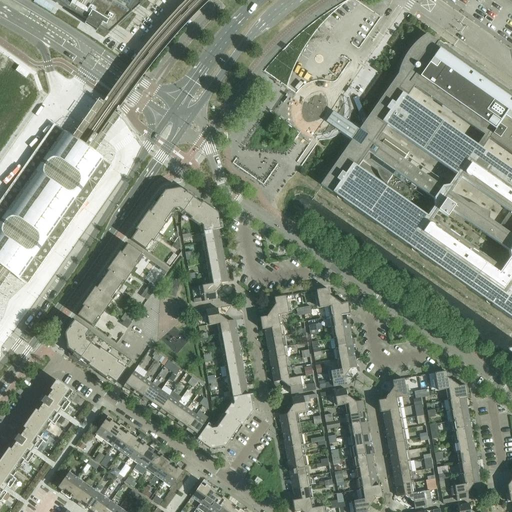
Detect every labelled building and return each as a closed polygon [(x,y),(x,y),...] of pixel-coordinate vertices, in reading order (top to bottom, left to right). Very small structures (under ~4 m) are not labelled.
[(52,0),(87,21),(86,23),(88,25),(89,26),(90,27),(91,28),(92,28),(93,29),(95,29),(97,30),(98,28),(108,34),(112,30),(118,25),(129,14),(130,14),(130,13),(130,12),(129,12),(128,11),(128,10),(133,6),(137,3),(138,4),(143,0),(112,0),(112,1),(110,4),(102,0),(52,0)] [(352,141),(320,185),(322,186),(337,197),(337,198),(338,199),(339,200),(340,200),(341,200),(342,200),(411,249),(411,250),(412,250),(412,251),(413,251),(413,252),(414,253),(415,253),(416,253),(417,253),(486,301),(486,302),(486,303),(487,304),(488,304),(489,305),(490,305),(491,305),(511,319),(511,94),(447,49),(447,48),(446,47),(446,46),(445,46),(444,46),(443,46),(426,34),(424,36),(421,38),(419,40),(417,42),(415,44),(413,47),(411,49),(409,51),(407,54),(405,57),(404,59),(403,62),(401,65),(400,68),(399,72),(398,75),(359,130),(348,122),(344,128),(341,133),(352,141)] [(19,67),(16,71),(26,79),(29,74),(19,67)] [(93,198),(114,167),(107,162),(56,127),(0,208),(0,266),(24,283),(31,287),(49,261),(54,254),(72,228),(93,198)] [(180,189),(172,190),(175,210),(178,209),(183,213),(193,198),(180,189)] [(164,192),(155,205),(170,215),(173,210),(175,210),(172,190),(164,192)] [(193,198),(183,213),(191,218),(190,220),(199,227),(201,225),(202,226),(203,232),(218,229),(218,230),(221,229),(218,213),(202,202),(201,204),(193,198)] [(148,212),(141,221),(159,233),(166,224),(164,223),(170,215),(155,205),(149,213),(148,212)] [(136,232),(130,240),(145,250),(151,242),(152,243),(159,233),(141,221),(135,230),(136,232)] [(218,229),(203,232),(205,242),(220,240),(218,230),(218,229)] [(220,240),(205,242),(207,253),(222,250),(220,240)] [(118,252),(119,253),(113,262),(130,274),(137,265),(135,264),(141,255),(125,243),(118,252)] [(222,250),(207,253),(209,264),(224,261),(222,250)] [(173,254),(166,264),(169,266),(177,257),(173,254)] [(224,261),(209,264),(211,274),(226,272),(224,261)] [(108,272),(102,281),(116,291),(122,282),(124,283),(130,274),(113,262),(106,271),(108,272)] [(226,272),(211,274),(212,285),(218,288),(221,284),(228,283),(226,272)] [(94,288),(88,297),(106,309),(112,300),(110,299),(116,291),(102,281),(96,289),(94,288)] [(218,288),(212,285),(202,287),(204,302),(216,300),(215,293),(218,288)] [(327,289),(316,291),(319,309),(324,308),(330,307),(335,300),(329,296),(327,289)] [(275,305),(271,311),(278,316),(288,314),(285,296),(274,298),(275,305)] [(83,308),(77,316),(91,326),(97,318),(99,319),(106,309),(88,297),(81,306),(83,308)] [(330,307),(324,308),(326,318),(332,317),(347,315),(349,315),(347,303),(341,304),(335,300),(330,307)] [(209,326),(219,324),(223,319),(219,316),(217,309),(206,311),(209,326)] [(262,330),(264,330),(264,329),(279,326),(278,316),(271,311),(266,317),(260,318),(262,330)] [(347,315),(332,317),(333,328),(349,325),(347,315)] [(223,319),(219,324),(221,335),(236,332),(234,321),(228,322),(223,319)] [(69,328),(65,334),(64,334),(67,349),(73,354),(72,355),(115,385),(131,361),(72,320),(67,327),(69,328)] [(349,325),(333,328),(335,338),(350,336),(349,325)] [(264,329),(264,330),(266,340),(281,337),(279,326),(264,329)] [(236,332),(221,335),(223,345),(238,343),(236,332)] [(350,336),(335,338),(337,349),(352,346),(350,336)] [(281,337),(266,340),(268,350),(283,348),(281,337)] [(238,343),(223,345),(225,356),(240,353),(238,343)] [(352,346),(337,349),(339,360),(354,357),(352,346)] [(283,348),(268,350),(270,361),(285,358),(283,348)] [(240,353),(225,356),(227,367),(242,364),(240,353)] [(354,357),(339,360),(341,370),(346,374),(349,369),(356,368),(354,357)] [(285,358),(270,361),(272,372),(287,369),(285,358)] [(242,364),(227,367),(229,377),(244,374),(242,364)] [(287,369),(272,372),(274,383),(280,382),(285,385),(289,379),(287,369)] [(330,372),(333,387),(344,385),(343,379),(346,374),(341,370),(330,372)] [(133,372),(125,385),(134,391),(143,379),(133,372)] [(445,372),(434,374),(437,392),(448,390),(453,383),(447,379),(445,372)] [(244,374),(229,377),(231,388),(246,385),(244,374)] [(289,379),(285,385),(289,388),(291,395),(302,393),(299,377),(289,379)] [(143,379),(134,391),(143,397),(152,385),(143,379)] [(403,379),(392,381),(393,388),(389,394),(395,399),(406,397),(403,379)] [(67,401),(72,392),(56,381),(0,460),(0,502),(7,493),(3,491),(6,487),(10,489),(16,480),(13,478),(24,461),(27,464),(34,455),(30,452),(33,448),(37,450),(43,441),(40,439),(51,423),(54,425),(61,416),(57,414),(60,410),(64,412),(70,403),(67,401)] [(453,383),(448,390),(450,400),(465,397),(465,398),(467,398),(465,386),(459,387),(453,383)] [(152,385),(143,397),(152,404),(160,391),(152,385)] [(246,385),(231,388),(232,398),(248,396),(248,395),(246,385)] [(345,389),(334,391),(336,407),(347,405),(351,400),(346,396),(345,389)] [(160,391),(152,404),(160,410),(169,397),(160,391)] [(169,397),(160,410),(169,416),(178,403),(182,398),(173,392),(169,397)] [(380,413),(382,412),(397,409),(395,399),(389,394),(384,400),(378,401),(380,413)] [(225,415),(219,424),(234,434),(240,425),(241,427),(251,413),(252,411),(250,395),(248,395),(248,396),(232,398),(233,404),(232,405),(231,404),(224,414),(225,415)] [(293,406),(289,410),(295,414),(306,412),(303,397),(291,399),(293,406)] [(465,397),(450,400),(451,411),(467,408),(465,398),(465,397)] [(351,400),(347,405),(349,415),(364,413),(362,401),(355,403),(351,400)] [(178,403),(169,416),(178,422),(187,410),(178,403)] [(467,408),(451,411),(453,421),(469,419),(467,408)] [(382,412),(384,423),(399,420),(397,409),(382,412)] [(187,410),(178,422),(187,428),(196,416),(187,410)] [(279,416),(281,427),(297,424),(295,414),(289,410),(286,415),(279,416)] [(364,413),(349,415),(351,426),(366,423),(364,413)] [(196,416),(187,428),(196,435),(205,422),(196,416)] [(95,435),(104,441),(115,425),(110,421),(111,419),(108,417),(95,435)] [(453,421),(449,422),(451,433),(455,432),(471,429),(469,419),(453,421)] [(399,420),(384,423),(386,433),(401,430),(399,420)] [(366,423),(351,426),(353,436),(368,434),(366,423)] [(206,426),(196,440),(210,449),(226,445),(234,434),(219,424),(216,428),(212,429),(206,426)] [(297,424),(281,427),(283,438),(299,435),(297,424)] [(115,425),(104,441),(112,447),(125,429),(122,427),(120,429),(115,425)] [(125,429),(112,447),(120,453),(132,437),(126,433),(128,431),(125,429)] [(471,429),(455,432),(457,443),(472,440),(471,429)] [(401,430),(386,433),(388,444),(403,441),(401,430)] [(368,434),(353,436),(354,447),(369,444),(368,434)] [(299,435),(283,438),(285,448),(300,446),(299,435)] [(132,437),(120,453),(129,458),(141,440),(138,438),(137,440),(132,437)] [(141,440),(129,458),(137,464),(148,448),(143,445),(144,443),(141,440)] [(472,440),(457,443),(459,453),(474,451),(472,440)] [(403,441),(388,444),(390,454),(405,452),(403,441)] [(354,447),(350,448),(352,459),(356,458),(371,455),(369,444),(354,447)] [(300,446),(285,448),(287,459),(302,456),(300,446)] [(148,448),(137,464),(134,469),(142,475),(145,470),(158,452),(155,450),(154,452),(148,448)] [(474,451),(459,453),(461,464),(476,461),(474,451)] [(158,452),(145,470),(154,476),(165,460),(160,456),(161,454),(158,452)] [(405,452),(390,454),(391,465),(407,462),(405,452)] [(98,455),(94,461),(99,464),(103,459),(98,455)] [(371,455),(356,458),(358,468),(373,466),(371,455)] [(302,456),(287,459),(289,470),(304,467),(302,456)] [(103,460),(100,464),(105,468),(108,463),(103,460)] [(165,460),(154,476),(162,482),(175,464),(172,462),(170,464),(165,460)] [(90,461),(87,465),(90,467),(91,465),(97,469),(98,466),(90,461)] [(476,461),(461,464),(463,475),(478,472),(476,461)] [(407,462),(391,465),(393,476),(409,473),(407,462)] [(175,464),(162,482),(171,488),(182,472),(177,468),(178,466),(175,464)] [(373,466),(358,468),(360,479),(375,476),(373,466)] [(113,467),(109,473),(110,473),(115,477),(116,477),(120,472),(113,467)] [(304,467),(289,470),(291,480),(306,478),(304,467)] [(62,494),(65,496),(78,478),(69,472),(57,488),(63,492),(62,494)] [(463,475),(459,475),(460,485),(464,485),(470,489),(473,484),(480,483),(478,472),(463,475)] [(110,473),(106,478),(111,482),(115,477),(110,473)] [(409,473),(393,476),(395,486),(410,484),(409,473)] [(375,476),(360,479),(362,490),(377,487),(377,486),(375,476)] [(78,478),(65,496),(68,499),(69,497),(75,500),(86,484),(78,478)] [(306,478),(291,480),(293,491),(308,488),(306,478)] [(127,479),(125,482),(133,488),(135,484),(127,479)] [(202,483),(191,498),(200,504),(210,489),(202,483)] [(86,484),(75,500),(80,504),(78,506),(82,508),(94,490),(86,484)] [(410,484),(395,486),(397,497),(404,496),(408,499),(412,494),(410,484)] [(454,487),(456,502),(468,500),(467,493),(470,489),(464,485),(460,485),(454,487)] [(377,487),(362,490),(364,500),(371,505),(375,499),(381,498),(379,486),(377,486),(377,487)] [(308,488),(293,491),(294,501),(294,502),(310,499),(308,488)] [(200,504),(197,508),(201,511),(206,511),(219,495),(210,489),(200,504)] [(94,490),(82,508),(85,510),(86,508),(91,511),(103,496),(94,490)] [(132,490),(129,494),(137,500),(140,496),(132,490)] [(144,490),(142,494),(148,498),(151,495),(148,492),(144,490)] [(423,492),(412,494),(408,499),(413,503),(414,509),(439,505),(438,501),(425,504),(423,492)] [(219,495),(206,511),(219,511),(227,501),(219,495)] [(103,496),(91,511),(103,511),(111,502),(103,496)] [(156,496),(152,501),(159,506),(162,501),(156,496)] [(294,502),(294,501),(292,501),(293,511),(300,511),(301,511),(300,511),(309,511),(312,509),(310,499),(294,502)] [(353,502),(354,511),(366,511),(371,505),(364,500),(353,502)] [(227,501),(219,511),(231,511),(235,506),(227,501)] [(111,502),(103,511),(116,511),(119,508),(111,502)]
